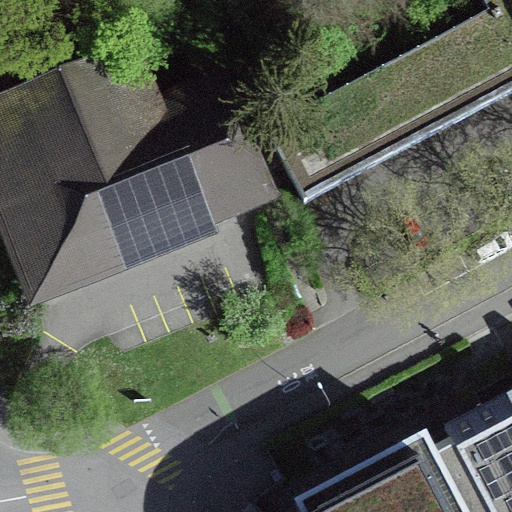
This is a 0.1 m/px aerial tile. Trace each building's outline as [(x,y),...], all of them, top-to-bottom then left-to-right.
[(0,0),(0,37),(67,8),(66,5),(75,0),(0,0)] [(511,95),(511,0),(476,0),(486,18),(263,136),(301,208),(511,95)] [(0,227),(25,291),(241,205),(261,197),(218,93),(155,118),(130,53),(109,62),(103,74),(51,94),(41,86),(13,98),(0,102),(0,227)] [(511,511),(511,395),(440,434),(447,447),(481,511),(511,511)] [(481,511),(447,447),(429,456),(422,443),(291,511),(481,511)]
